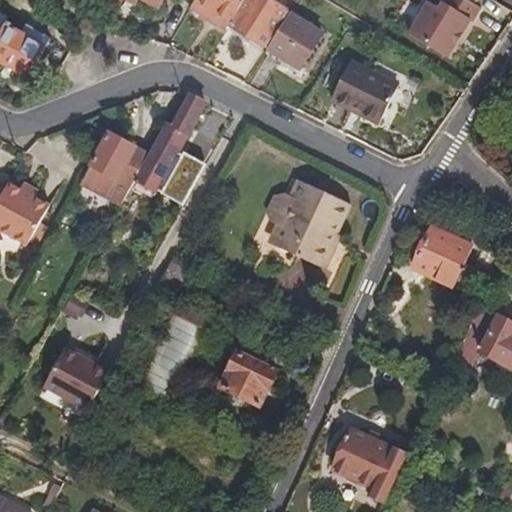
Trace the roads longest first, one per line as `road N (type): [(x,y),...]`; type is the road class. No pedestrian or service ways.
road 1 (residential): [(0,130),(19,139),(189,82),(403,194)]
road 2 (residential): [(403,194),(267,511)]
road 3 (unknown): [(134,511),(12,440)]
road 4 (residential): [(511,47),(437,155)]
